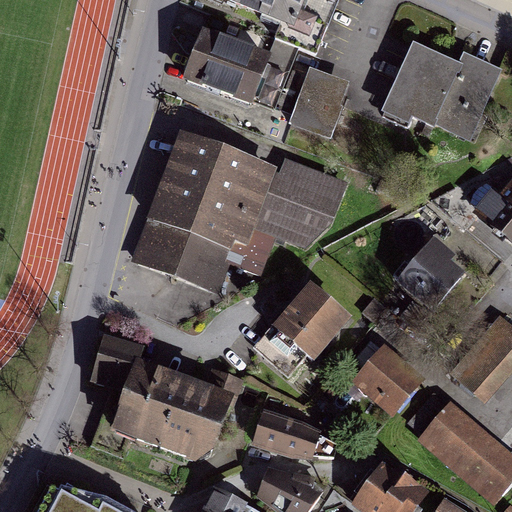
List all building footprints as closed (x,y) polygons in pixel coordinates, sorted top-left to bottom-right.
[(199,0),(314,49),(333,0),(199,0)] [(274,67),(205,41),(188,87),(257,112),(274,67)] [(459,70),(414,50),(383,119),(408,131),(412,123),(435,134),(437,130),(471,145),(502,76),(464,59),(459,70)] [(352,89),(310,74),(290,129),(331,144),(352,89)] [(280,177),(179,140),(133,266),(219,297),(230,268),(262,279),(275,242),(306,253),(334,228),(349,187),(285,164),(280,177)] [(511,185),(481,218),(511,246),(511,185)] [(478,282),(439,248),(406,287),(445,321),(478,282)] [(356,332),(318,298),(284,336),(321,370),(356,332)] [(511,373),(511,340),(497,327),(449,380),(481,408),(511,373)] [(234,393),(138,359),(142,348),(105,335),(86,389),(118,400),(107,430),(209,466),(234,393)] [(429,389),(387,352),(357,385),(400,423),(429,389)] [(511,481),(511,462),(452,411),(421,446),(491,506),(511,481)] [(318,436),(266,419),(257,447),(309,463),(318,436)] [(423,511),(429,501),(379,476),(362,510),(365,511),(423,511)] [(129,511),(60,478),(43,511),(129,511)] [(316,511),(322,502),(271,478),(257,506),(269,511),(316,511)] [(238,511),(214,500),(208,511),(238,511)]
